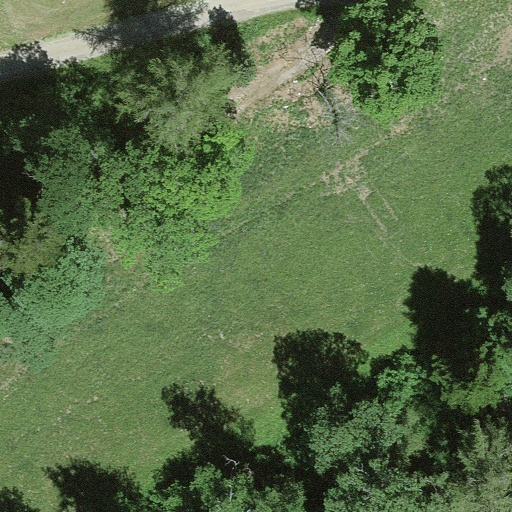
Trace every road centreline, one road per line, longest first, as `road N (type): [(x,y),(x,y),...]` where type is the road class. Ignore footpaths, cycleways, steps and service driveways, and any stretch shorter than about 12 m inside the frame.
road 1 (track): [(375,0),(0,249)]
road 2 (residential): [(0,69),(286,0)]
